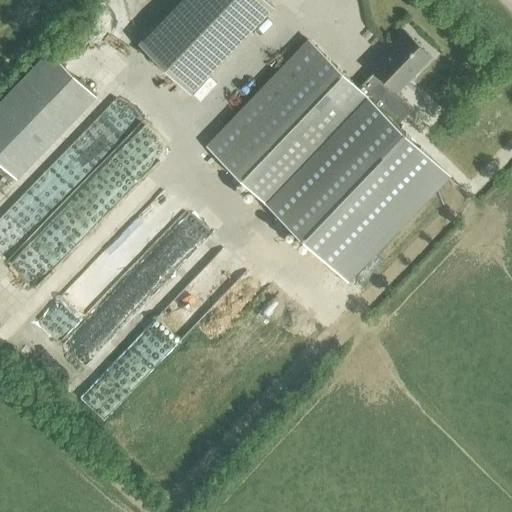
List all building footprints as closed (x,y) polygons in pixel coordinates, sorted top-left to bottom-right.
[(179,0),(139,43),(191,93),(273,6),(266,0),(179,0)] [(308,40),(206,146),(347,280),(449,174),(397,125),(412,109),(390,87),(391,86),(397,91),(430,56),(406,32),(372,67),(375,70),(358,88),(308,40)] [(0,99),(0,162),(17,178),(97,96),(49,50),(0,99)] [(131,90),(108,114),(118,123),(141,99),(131,90)] [(433,95),(436,110),(452,107),(450,92),(433,95)] [(67,133),(39,165),(43,168),(8,208),(36,231),(107,146),(85,127),(74,139),(67,133)]
